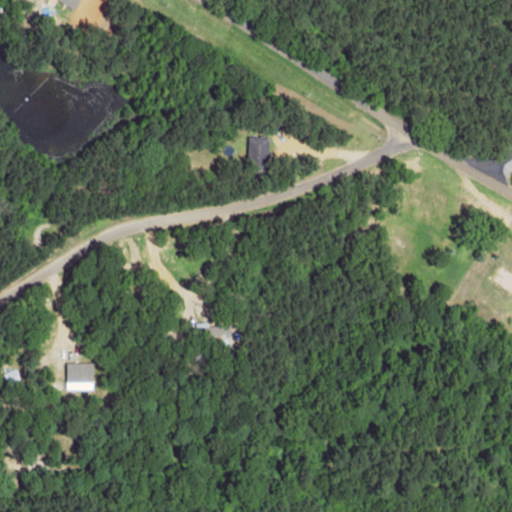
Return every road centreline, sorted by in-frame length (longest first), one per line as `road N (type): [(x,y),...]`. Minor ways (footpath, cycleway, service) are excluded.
road 1 (residential): [(0,306),(48,286),(197,176),(336,151),(445,156)]
road 2 (residential): [(511,182),(445,156),(181,0)]
